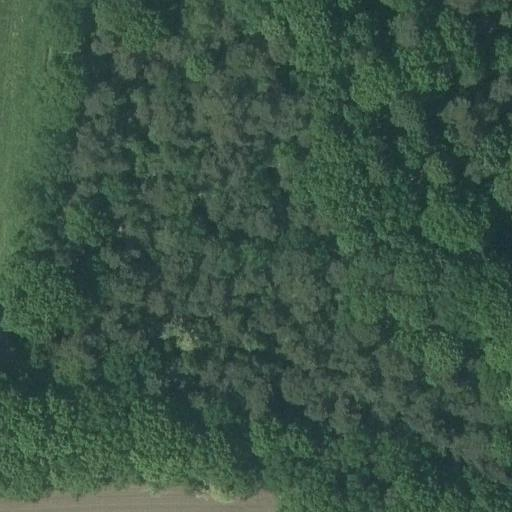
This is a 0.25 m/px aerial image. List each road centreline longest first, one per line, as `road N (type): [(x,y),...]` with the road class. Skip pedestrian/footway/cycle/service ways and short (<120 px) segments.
road 1 (track): [(511,488),(0,366)]
road 2 (unclassified): [(511,349),(315,0)]
